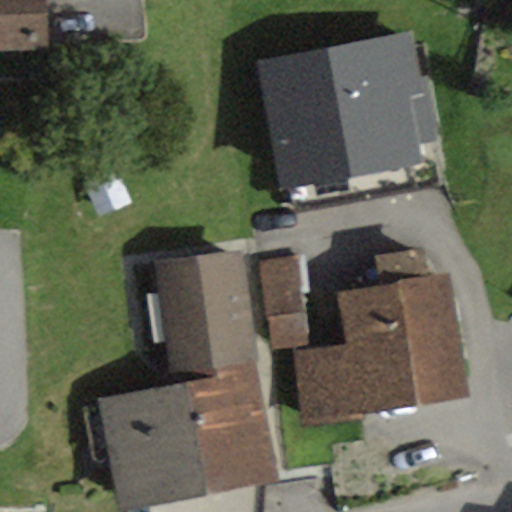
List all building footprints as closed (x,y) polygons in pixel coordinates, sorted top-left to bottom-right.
[(0,0),(0,50),(53,49),(51,0),(0,0)] [(426,76),(417,27),(260,59),(292,214),(440,185),(431,144),(445,141),(432,75),(426,76)] [(85,185),(101,218),(134,203),(118,169),(85,185)] [(348,341),(291,351),(305,429),(373,418),(371,410),(475,392),(454,272),(433,275),(428,246),(378,254),(383,283),(339,290),(348,341)] [(174,372),(186,370),(260,359),(266,358),(250,247),(158,260),(174,372)] [(312,344),(298,257),(260,264),(274,350),(312,344)] [(188,381),(102,398),(104,407),(89,410),(97,447),(111,444),(125,511),(287,478),(260,359),(186,370),(188,381)]
